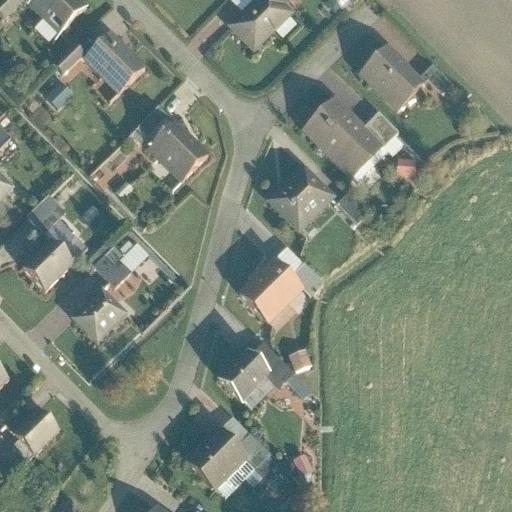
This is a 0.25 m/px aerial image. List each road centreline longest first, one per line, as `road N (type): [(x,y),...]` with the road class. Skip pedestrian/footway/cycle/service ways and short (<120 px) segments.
road 1 (residential): [(249,131),(191,362),(167,427),(141,466)]
road 2 (residential): [(0,324),(141,466)]
road 3 (residential): [(124,0),(249,131)]
road 4 (residential): [(350,34),(249,131)]
